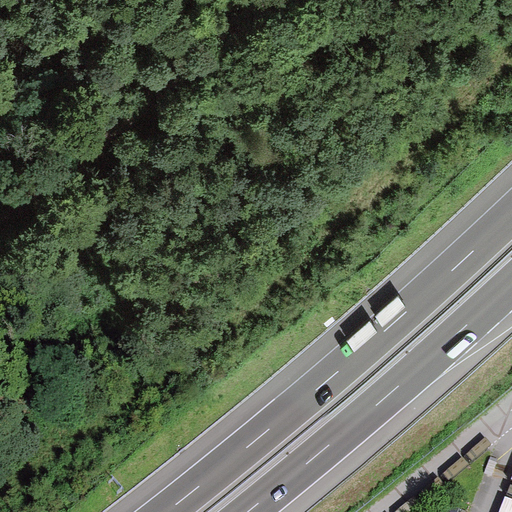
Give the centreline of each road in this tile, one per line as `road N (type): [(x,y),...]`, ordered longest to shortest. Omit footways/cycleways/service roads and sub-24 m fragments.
road 1 (motorway): [(511,214),(166,511)]
road 2 (motorway): [(247,511),(511,284)]
road 3 (track): [(0,207),(92,143),(257,0)]
